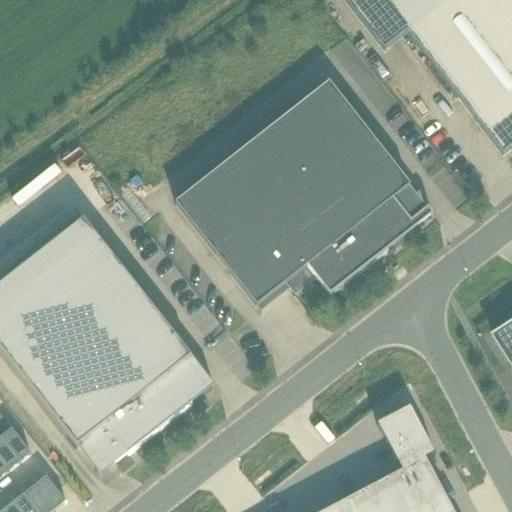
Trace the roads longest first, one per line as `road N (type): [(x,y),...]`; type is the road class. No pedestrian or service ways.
road 1 (unclassified): [(414,307),(148,511)]
road 2 (unclassified): [(414,307),(511,489)]
road 3 (unclassified): [(511,228),(414,307)]
